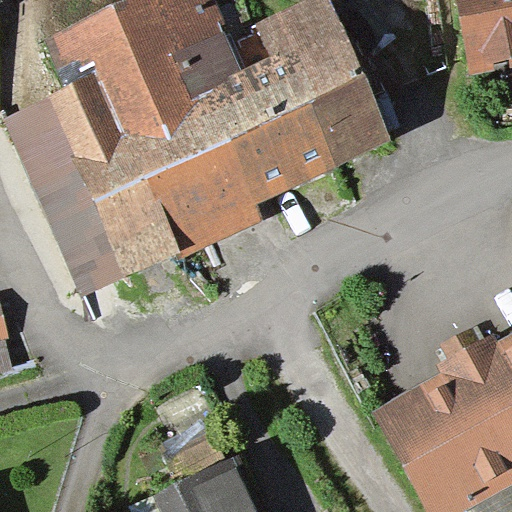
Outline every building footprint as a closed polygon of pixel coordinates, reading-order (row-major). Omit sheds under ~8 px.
[(0,123),(75,290),(167,251),(160,236),(332,161),(318,128),(290,64),(275,70),(242,85),(226,47),(217,51),(194,0),(151,0),(47,45),(69,93),(0,123)] [(290,64),(318,128),(332,161),(380,140),(346,58),(371,47),(351,0),(326,0),(322,2),(321,0),(290,0),(296,13),(257,30),(275,70),(290,64)] [(511,0),(453,0),(464,67),(511,58),(511,0)] [(383,423),(432,511),(439,511),(476,492),(487,511),(511,511),(511,351),(490,363),(482,348),(440,370),(449,386),(383,423)] [(158,451),(178,490),(156,500),(161,511),(246,511),(226,467),(215,473),(195,433),(158,451)]
